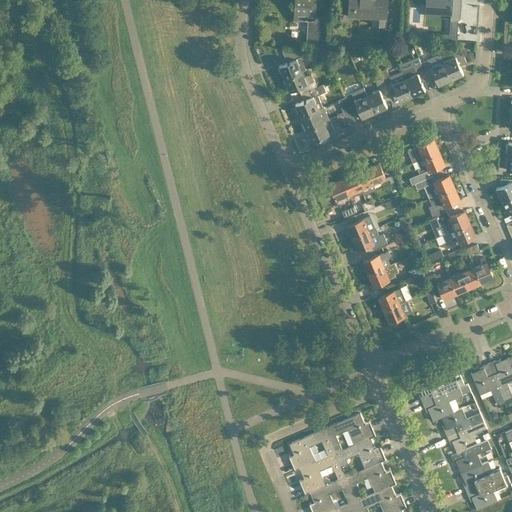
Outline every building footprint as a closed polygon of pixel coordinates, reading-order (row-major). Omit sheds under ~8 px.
[(308,19),(308,24),(307,43),(323,44),(325,17),(315,16),(315,0),(295,0),(294,19),(308,19)] [(386,16),(386,12),(387,0),(349,0),(349,14),(374,15),(373,24),(384,25),(385,16),(386,16)] [(456,41),(459,0),(425,0),(425,10),(443,11),(443,14),(450,14),(449,34),(444,33),(443,40),(456,41)] [(452,49),(455,56),(443,62),(451,80),(464,74),(459,63),(466,60),(460,46),(452,49)] [(287,62),(279,66),(284,78),(302,70),(306,69),(301,57),(304,56),(302,51),(294,51),(281,50),(284,56),(287,55),(290,61),(287,62)] [(428,60),(421,63),(427,77),(434,74),(438,85),(451,80),(443,62),(439,53),(428,58),(428,60)] [(421,80),(427,77),(421,63),(402,71),(412,96),(426,90),(421,80)] [(386,68),(379,71),(382,80),(383,79),(389,93),(395,91),(400,101),(412,96),(402,71),(390,77),(386,68)] [(317,87),(314,80),(311,73),(304,76),(302,70),(284,78),(290,91),(301,87),(303,93),(317,87)] [(383,96),(389,93),(383,79),(382,80),(376,82),(379,89),(367,94),(375,112),(387,107),(383,96)] [(318,95),(320,94),(326,91),(323,84),(317,87),(303,93),(306,99),(296,104),(301,117),(302,116),(324,107),(324,106),(323,106),(318,95)] [(367,94),(364,88),(345,96),(345,98),(350,110),(357,107),(362,117),(375,112),(367,94)] [(350,110),(345,98),(338,101),(343,112),(344,112),(350,110)] [(306,129),(330,119),(324,107),(302,116),(301,117),(306,129)] [(350,125),(344,112),(343,112),(337,115),(342,128),(350,125)] [(335,131),(330,119),(306,129),(312,141),(335,131)] [(408,150),(413,162),(417,160),(417,161),(439,151),(434,139),(419,145),(419,146),(408,150)] [(420,173),(409,178),(412,184),(415,183),(422,180),(432,175),(430,170),(431,169),(445,164),(439,151),(424,158),(417,161),(420,168),(418,169),(420,173)] [(388,160),(393,171),(398,169),(393,158),(388,160)] [(379,162),(366,168),(373,183),(380,180),(383,187),(389,185),(379,162)] [(373,183),(366,168),(354,173),(361,189),(364,195),(376,190),(373,183)] [(354,173),(342,178),(349,194),(350,198),(363,192),(354,173)] [(432,175),(422,180),(425,186),(430,197),(454,187),(449,174),(436,180),(434,181),(432,175)] [(349,194),(342,178),(330,184),(336,199),(337,199),(340,205),(345,203),(342,197),(349,194)] [(496,188),(502,200),(511,195),(511,179),(499,178),(502,185),(496,188)] [(432,205),(429,206),(433,217),(436,216),(447,212),(444,206),(460,199),(454,187),(430,197),(429,198),(432,205)] [(511,211),(511,195),(502,200),(507,213),(511,211)] [(397,197),(385,202),(388,207),(388,208),(400,203),(397,197)] [(344,217),(354,213),(356,212),(354,206),(342,211),(344,217)] [(470,222),(465,210),(449,217),(447,212),(436,216),(444,233),(470,222)] [(375,228),(372,221),(369,216),(363,218),(360,219),(348,224),(353,237),(375,228)] [(475,235),(470,222),(444,233),(442,234),(446,241),(443,243),(446,249),(460,243),(460,242),(475,235)] [(379,234),(376,227),(375,228),(353,237),(358,250),(373,243),(376,249),(388,243),(383,233),(379,234)] [(411,233),(399,238),(402,245),(414,239),(411,233)] [(469,254),(479,249),(477,244),(467,248),(469,254)] [(426,263),(444,255),(441,249),(423,257),(426,263)] [(458,249),(453,251),(456,258),(461,256),(458,249)] [(368,273),(390,263),(387,256),(391,254),(388,250),(363,260),(368,273)] [(481,263),(474,266),(481,282),(493,276),(485,256),(479,259),(481,263)] [(396,275),(395,273),(399,271),(394,262),(391,264),(390,263),(368,273),(374,285),(389,279),(389,278),(396,275)] [(409,270),(411,276),(423,270),(420,265),(409,270)] [(468,265),(460,268),(462,272),(468,287),(481,282),(474,266),(470,268),(468,265)] [(425,276),(423,270),(411,276),(413,281),(425,276)] [(468,287),(462,272),(450,277),(457,292),(468,287)] [(457,292),(450,277),(442,280),(439,273),(435,275),(434,273),(427,276),(436,295),(442,293),(444,298),(457,292)] [(406,299),(411,297),(406,284),(379,296),(384,308),(406,299)] [(430,288),(425,291),(430,304),(436,301),(430,288)] [(411,312),(406,299),(384,308),(389,322),(405,315),(411,312)] [(495,360),(488,363),(504,399),(511,395),(511,394),(506,380),(511,377),(511,366),(508,358),(499,362),(500,364),(497,365),(495,360)] [(471,372),(470,372),(481,398),(493,393),(497,402),(504,399),(488,363),(482,366),(484,371),(481,372),(480,370),(471,374),(471,372)] [(431,377),(416,384),(417,384),(418,384),(422,393),(424,392),(425,394),(420,397),(423,403),(459,387),(464,385),(461,378),(441,387),(436,375),(431,377)] [(462,394),(471,390),(468,383),(464,385),(459,387),(423,403),(425,409),(428,408),(433,420),(440,417),(452,412),(459,409),(454,397),(462,394)] [(452,412),(440,417),(444,426),(446,425),(447,427),(442,429),(445,436),(483,419),(480,412),(465,418),(460,408),(459,409),(452,412)] [(360,413),(358,414),(358,413),(337,422),(337,423),(325,428),(336,452),(371,437),(376,435),(373,428),(372,428),(371,426),(367,428),(360,413)] [(483,419),(445,436),(448,442),(453,440),(454,443),(452,444),(456,453),(476,444),(471,433),(486,426),(483,419)] [(292,463),(295,470),(300,468),(336,452),(325,428),(312,434),(312,433),(291,442),(291,443),(289,443),(296,459),(292,461),(292,463)] [(386,459),(383,452),(382,450),(377,452),(371,437),(336,452),(346,476),(381,461),(386,459)] [(456,453),(451,455),(454,461),(459,459),(460,462),(458,463),(462,472),(482,463),(477,452),(490,446),(489,443),(487,439),(476,444),(456,453)] [(310,464),(300,468),(306,483),(302,485),(303,487),(302,487),(305,494),(310,492),(331,483),(329,479),(325,477),(323,478),(320,470),(332,465),(339,479),(346,476),(336,452),(310,464)] [(396,483),(393,476),(392,474),(388,476),(381,461),(346,476),(356,500),(392,485),(396,483)] [(482,463),(462,472),(466,481),(468,480),(469,483),(464,485),(467,491),(503,475),(502,472),(501,470),(500,468),(493,472),(488,461),(482,463)] [(503,475),(467,491),(470,498),(473,496),(474,499),(478,509),(498,500),(501,499),(497,489),(507,485),(506,483),(510,481),(507,474),(503,475)] [(313,510),(313,511),(328,511),(356,500),(346,476),(339,479),(331,483),(310,492),(317,507),(312,509),(313,510)] [(407,507),(404,500),(403,500),(402,498),(398,500),(392,485),(356,500),(361,511),(394,511),(402,509),(407,507)] [(361,511),(356,500),(328,511),(361,511)]
